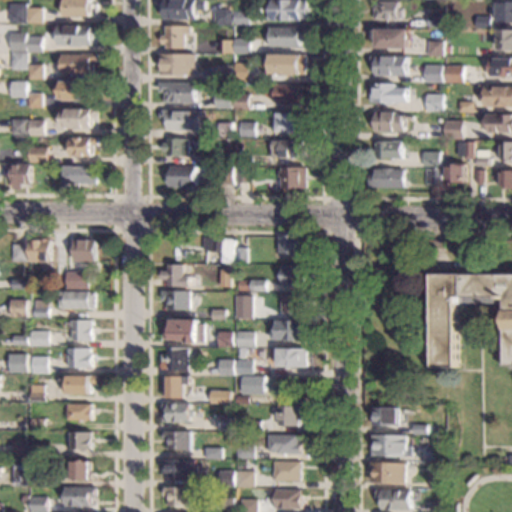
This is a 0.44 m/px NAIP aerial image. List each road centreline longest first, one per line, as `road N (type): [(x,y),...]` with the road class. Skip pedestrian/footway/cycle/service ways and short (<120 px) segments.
road 1 (residential): [(511,218),(0,210)]
road 2 (residential): [(131,511),(128,0)]
road 3 (residential): [(340,511),(338,0)]
